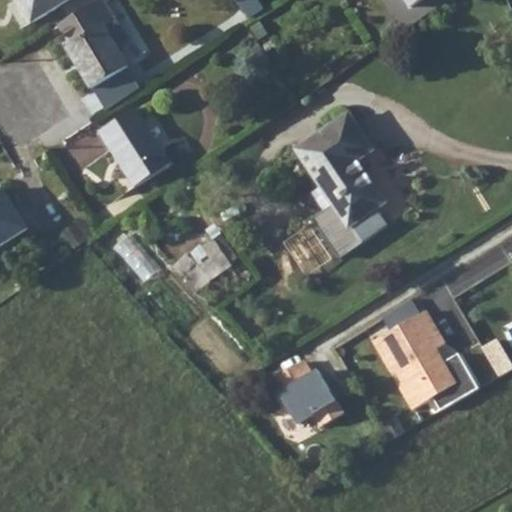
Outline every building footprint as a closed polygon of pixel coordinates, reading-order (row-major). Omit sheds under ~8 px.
[(65,7),(71,17),(98,0),(20,0),(35,25),(65,7)] [(98,0),(71,17),(60,23),(74,46),(70,49),(95,91),(130,69),(117,48),(129,40),(103,0),(98,0)] [(138,110),(102,133),(136,187),(172,165),(162,147),(171,141),(156,118),(147,123),(138,110)] [(325,212),(314,219),(341,258),(389,226),(379,211),(389,205),(374,183),(370,176),(362,165),(360,162),(375,151),(350,115),(336,124),(296,152),(321,187),(333,206),(325,212)] [(368,161),(362,165),(370,176),(376,172),(368,161)] [(321,187),(313,193),(325,212),(333,206),(321,187)] [(0,246),(29,228),(4,188),(0,190),(0,246)] [(84,218),(75,224),(87,241),(95,235),(84,218)] [(87,241),(75,224),(64,231),(75,248),(87,241)] [(29,228),(0,246),(0,252),(3,256),(34,236),(29,228)] [(300,232),(288,239),(310,276),(322,269),(300,232)] [(223,233),(215,239),(231,264),(240,257),(223,233)] [(136,236),(122,250),(150,280),(164,267),(136,236)] [(199,266),(184,277),(195,293),(198,291),(232,266),(233,265),(231,264),(215,239),(203,247),(211,258),(199,266)] [(191,254),(175,266),(182,278),(184,277),(199,266),(191,254)] [(232,266),(198,291),(209,304),(241,280),(232,266)] [(27,274),(15,282),(18,287),(31,279),(27,274)] [(461,400),(479,389),(459,354),(443,363),(439,355),(436,357),(433,352),(445,345),(425,312),(387,335),(399,353),(385,361),(391,372),(394,376),(397,374),(404,384),(400,386),(402,390),(414,410),(433,399),(441,411),(461,400)] [(399,353),(387,335),(374,343),(385,361),(399,353)] [(344,412),(318,366),(279,388),(300,425),(313,417),(318,426),(344,412)]
